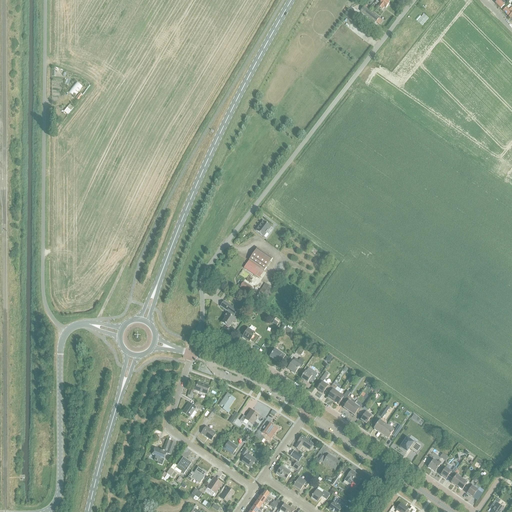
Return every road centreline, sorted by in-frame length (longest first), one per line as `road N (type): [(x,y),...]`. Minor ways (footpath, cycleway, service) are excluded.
road 1 (residential): [(199,330),(208,266),(413,0)]
road 2 (unclassified): [(64,330),(42,297),(43,0)]
road 3 (residential): [(476,511),(241,348),(199,330)]
road 4 (primary): [(157,284),(229,114),(291,0)]
road 5 (unclassified): [(41,511),(60,487),(64,330)]
road 6 (residential): [(253,489),(167,426),(191,354)]
road 7 (residential): [(307,412),(251,377),(191,354)]
